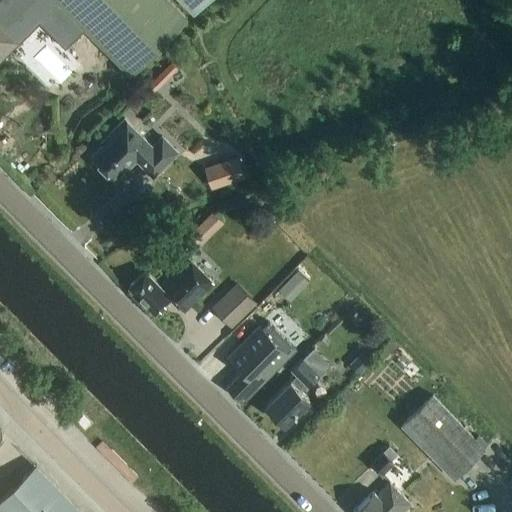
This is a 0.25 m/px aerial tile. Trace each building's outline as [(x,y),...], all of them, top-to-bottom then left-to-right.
[(19,19),(31,7),(23,0),(19,0),(10,10),(19,19)] [(56,0),(130,74),(187,18),(168,0),(183,0),(194,10),(204,0),(56,0)] [(0,61),(20,42),(0,22),(0,61)] [(34,103),(46,120),(53,115),(41,99),(34,103)] [(152,176),(177,151),(161,136),(151,146),(124,119),(101,142),(103,144),(91,156),(113,179),(134,158),(152,176)] [(237,153),(220,159),(227,181),(245,175),(237,153)] [(211,211),(194,229),(194,230),(183,241),(194,252),(223,223),(211,211)] [(285,248),(285,255),(290,261),(299,251),(290,242),(285,248)] [(128,286),(154,313),(171,297),(184,311),(212,283),(187,258),(160,285),(144,270),(128,286)] [(297,266),(278,286),(290,298),(310,278),(297,266)] [(231,327),(256,301),(236,281),(210,306),(231,327)] [(242,370),(226,386),(239,398),(242,395),(246,399),(296,350),(267,321),(261,327),(259,325),(228,356),(242,370)] [(358,373),(371,361),(361,351),(348,363),(358,373)] [(265,404),(284,423),(308,399),(298,389),(304,383),(307,386),(318,375),(302,358),(290,369),(296,375),(290,381),(290,380),(265,404)] [(433,395),(402,425),(453,478),(485,448),(433,395)] [(382,450),(370,461),(381,474),(394,462),(382,450)] [(60,462),(55,470),(72,482),(78,474),(60,462)] [(80,511),(35,465),(0,499),(0,511),(80,511)] [(374,491),(352,511),(399,511),(409,503),(389,482),(376,494),(374,491)]
